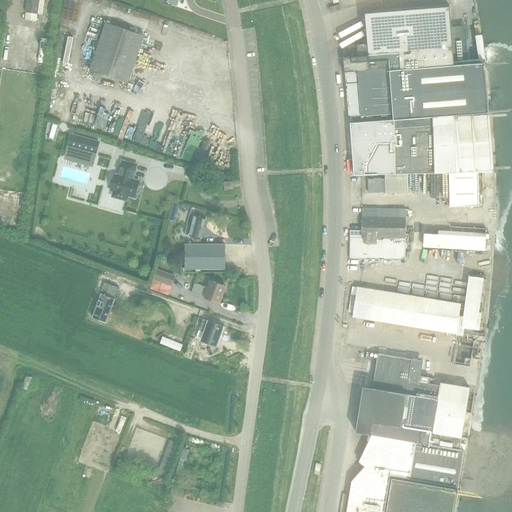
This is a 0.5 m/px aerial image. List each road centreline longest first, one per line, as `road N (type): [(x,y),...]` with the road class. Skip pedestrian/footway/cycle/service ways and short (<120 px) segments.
road 1 (residential): [(237,511),(262,279),(226,0)]
road 2 (tertiary): [(318,388),(333,169),(310,0)]
road 3 (residential): [(322,511),(334,406),(318,388)]
road 4 (tertiary): [(291,511),(318,388)]
